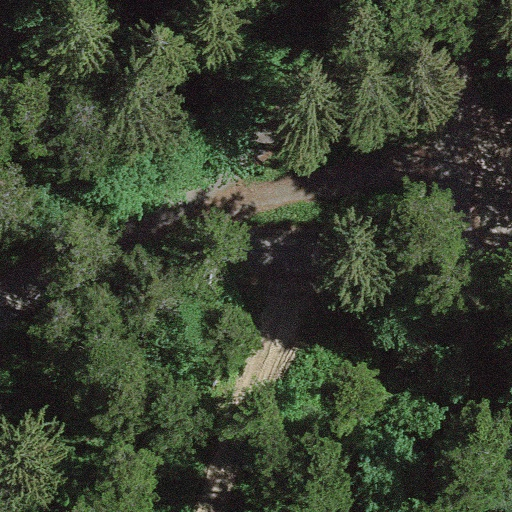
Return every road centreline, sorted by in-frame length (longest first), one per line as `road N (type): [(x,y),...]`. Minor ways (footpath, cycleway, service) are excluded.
road 1 (unclassified): [(90,270),(281,130),(403,0)]
road 2 (unclassified): [(439,272),(284,247),(156,255),(90,270)]
road 3 (track): [(208,511),(284,247)]
road 4 (unclassified): [(466,0),(448,84),(439,272)]
